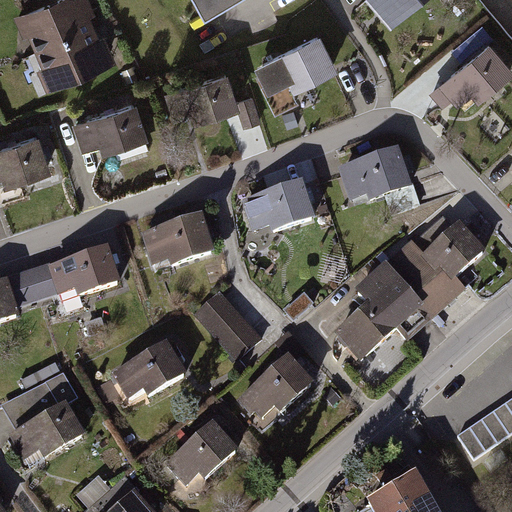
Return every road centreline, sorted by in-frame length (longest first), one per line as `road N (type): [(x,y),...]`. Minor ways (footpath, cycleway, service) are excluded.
road 1 (residential): [(511,229),(427,139),(383,121),(0,253)]
road 2 (residential): [(511,302),(273,511)]
